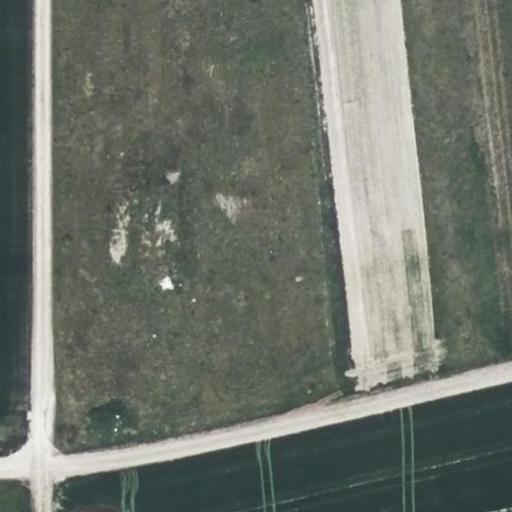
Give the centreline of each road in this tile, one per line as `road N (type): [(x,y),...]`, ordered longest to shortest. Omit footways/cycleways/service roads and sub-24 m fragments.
road 1 (track): [(511,370),(117,459),(0,469)]
road 2 (unclassified): [(38,469),(36,0)]
